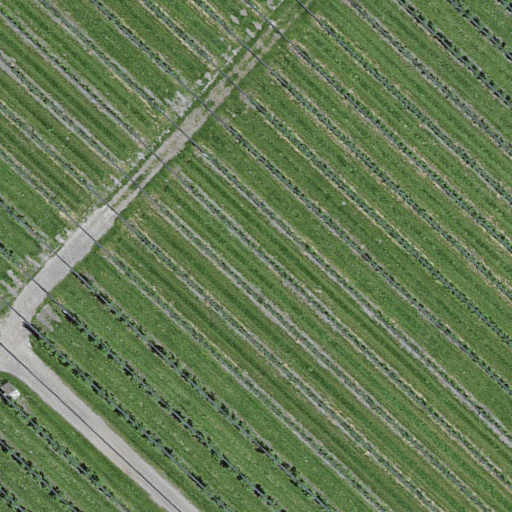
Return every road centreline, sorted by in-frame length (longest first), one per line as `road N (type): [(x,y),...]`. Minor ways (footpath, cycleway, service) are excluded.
road 1 (track): [(0,328),(303,0)]
road 2 (track): [(0,332),(189,511)]
